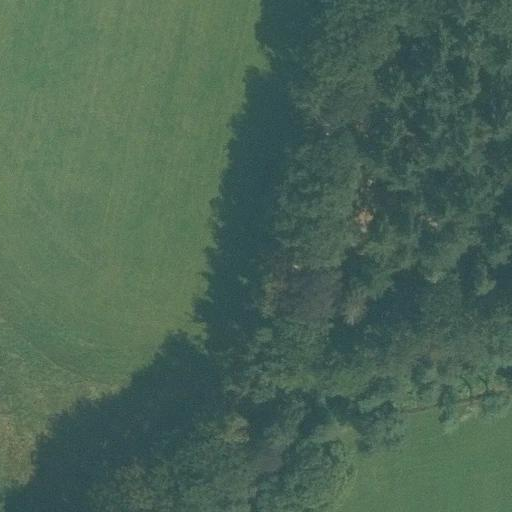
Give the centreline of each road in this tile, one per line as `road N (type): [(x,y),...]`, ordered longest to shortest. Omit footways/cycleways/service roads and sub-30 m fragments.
road 1 (track): [(344,0),(263,384)]
road 2 (track): [(302,365),(436,310),(511,303)]
road 3 (track): [(85,511),(263,384)]
